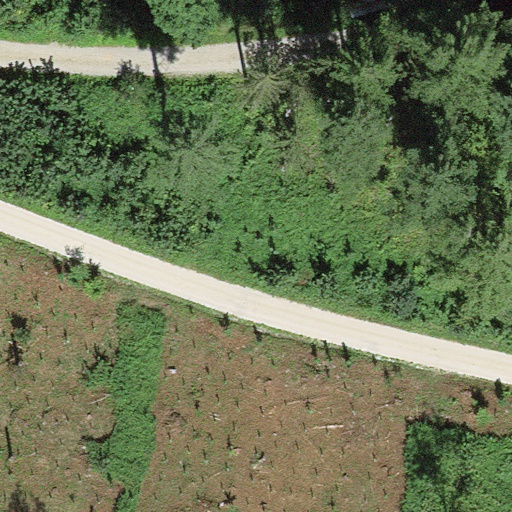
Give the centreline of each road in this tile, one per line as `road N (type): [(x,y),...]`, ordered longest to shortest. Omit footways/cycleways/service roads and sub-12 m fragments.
road 1 (track): [(0,225),(511,373)]
road 2 (track): [(0,56),(150,64),(511,14)]
